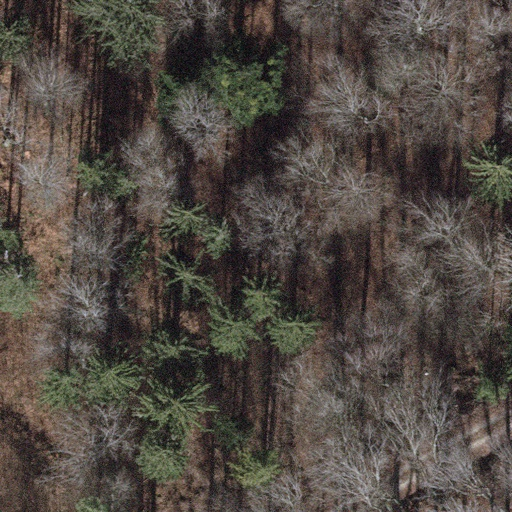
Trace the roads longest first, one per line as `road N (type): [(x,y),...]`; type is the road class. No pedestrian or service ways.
road 1 (track): [(511,125),(209,511)]
road 2 (track): [(365,511),(511,432)]
